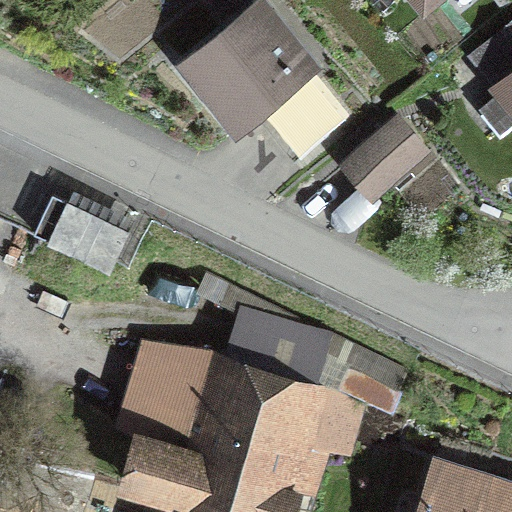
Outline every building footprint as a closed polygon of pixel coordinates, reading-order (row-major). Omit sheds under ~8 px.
[(262,13),(194,68),(243,128),(245,126),(241,121),(306,67),(311,73),(313,71),(254,0),(251,0),(252,0),(262,13)] [(511,23),(474,54),(511,99),(511,23)] [(394,121),(347,160),(373,190),(420,152),(394,121)] [(49,238),(47,241),(108,270),(127,230),(52,193),(33,231),(49,238)] [(174,493),(168,511),(284,511),(306,439),(345,454),(361,406),(214,360),(204,394),(162,381),(139,435),(128,480),(174,493)] [(419,511),(472,511),(483,478),(435,463),(419,511)] [(472,511),(511,511),(511,487),(483,478),(472,511)]
